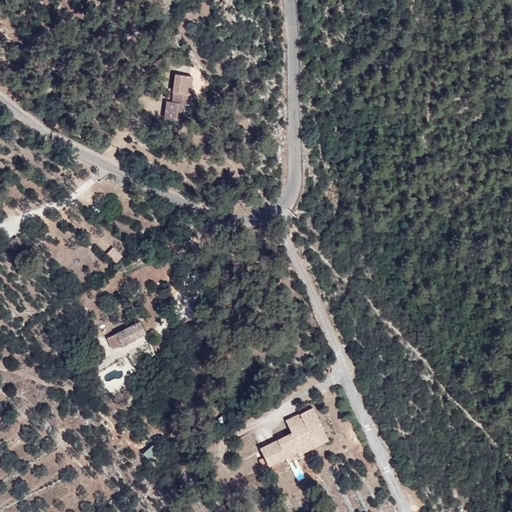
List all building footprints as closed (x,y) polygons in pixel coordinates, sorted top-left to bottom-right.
[(195,83),(179,81),(176,108),(170,108),(168,126),(184,128),(186,112),(196,113),(197,100),(193,100),(195,84),(195,83)] [(16,236),(8,244),(14,251),(22,244),(16,236)] [(116,264),(123,255),(113,246),(106,254),(116,264)] [(149,337),(141,326),(120,337),(127,348),(149,337)] [(261,449),(270,470),(329,443),(313,406),(284,419),(292,435),(261,449)]
